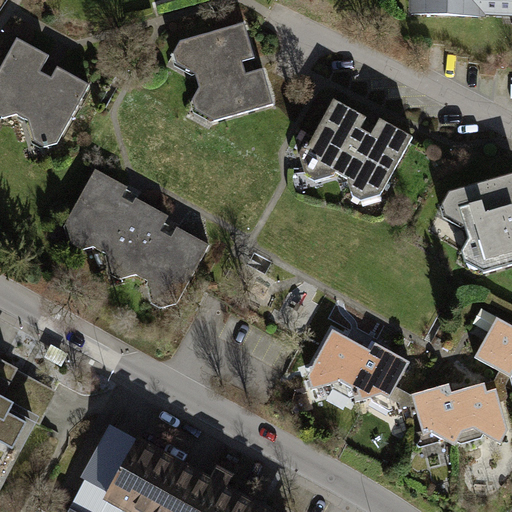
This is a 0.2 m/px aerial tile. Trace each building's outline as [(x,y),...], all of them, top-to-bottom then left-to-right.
[(511,0),(407,0),(407,15),(511,17),(511,0)] [(244,23),(179,41),(172,52),(175,63),(196,73),(201,87),(194,99),(197,111),(216,121),(274,104),(263,67),(247,74),(242,61),(255,57),(244,23)] [(50,55),(18,39),(0,70),(0,118),(1,119),(16,114),(29,119),(35,141),(44,147),(59,143),(89,84),(58,68),(52,78),(40,71),(50,55)] [(362,118),(330,99),(297,163),(302,176),(313,181),(335,174),(345,180),(351,196),(359,200),(380,194),(411,138),(377,118),(368,135),(356,129),(362,118)] [(128,187),(94,170),(66,222),(73,244),(81,249),(94,246),(107,255),(113,275),(120,280),(136,275),(148,281),(153,305),(161,308),(177,305),(210,245),(178,227),(172,237),(161,231),(169,215),(136,197),(133,203),(123,197),(128,187)] [(511,213),(511,172),(447,191),(438,206),(441,218),(465,228),(467,238),(460,251),(464,262),(481,273),(511,264),(511,214),(511,213)] [(511,326),(496,319),(473,358),(499,372),(495,381),(485,384),(487,391),(496,389),(497,393),(503,393),(511,374),(511,326)] [(369,350),(330,329),(305,376),(311,391),(339,381),(350,388),(354,403),(380,395),(389,400),(395,387),(408,362),(374,344),(369,350)] [(0,489),(36,423),(39,426),(58,392),(17,372),(19,368),(0,356),(0,489)] [(449,384),(410,395),(395,387),(389,400),(398,404),(399,409),(412,406),(421,434),(432,435),(453,447),(462,433),(472,429),(501,444),(508,433),(497,393),(496,389),(487,391),(485,384),(451,393),(449,384)] [(61,511),(264,511),(106,429),(65,506),(61,511)]
